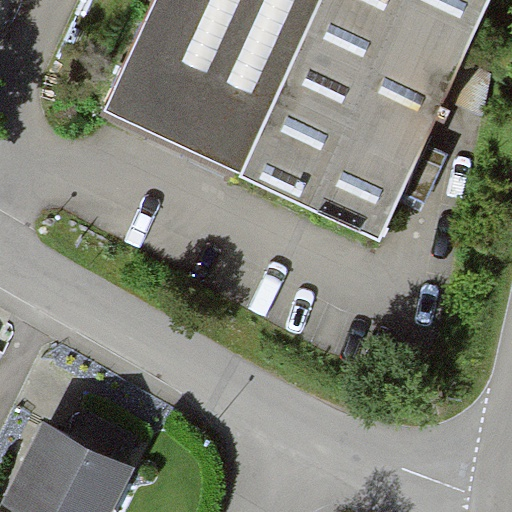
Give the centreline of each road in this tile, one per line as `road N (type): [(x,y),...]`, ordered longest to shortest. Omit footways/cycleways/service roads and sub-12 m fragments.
road 1 (tertiary): [(0,254),(296,423)]
road 2 (tertiary): [(296,423),(494,501)]
